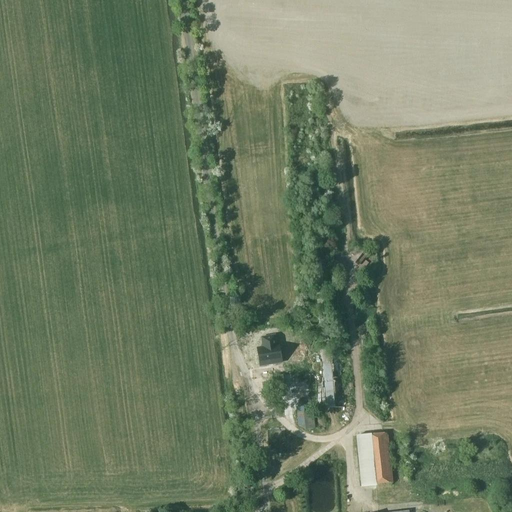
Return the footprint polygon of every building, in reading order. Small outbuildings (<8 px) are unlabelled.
[(321,259),(324,307),(332,306),(329,259),(321,259)] [(263,348),(257,349),(260,366),(282,362),(279,345),(276,346),(274,336),(269,337),(262,338),(263,348)] [(331,373),(333,408),(341,407),(339,373),(331,373)] [(315,429),(313,411),(297,412),(299,426),(306,430),(315,429)] [(392,482),(388,434),(356,437),(360,482),(371,481),(372,484),(392,482)]
